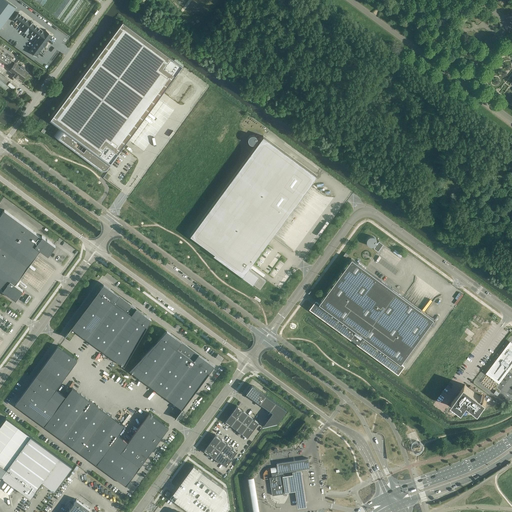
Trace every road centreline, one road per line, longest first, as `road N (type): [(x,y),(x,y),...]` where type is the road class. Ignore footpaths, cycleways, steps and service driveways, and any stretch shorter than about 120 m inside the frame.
road 1 (unclassified): [(266,339),(350,222),(368,211),(511,314)]
road 2 (tertiary): [(397,491),(353,406),(266,339)]
road 3 (tertiary): [(248,361),(352,435),(386,495)]
road 4 (tertiary): [(266,339),(113,227)]
road 5 (tertiary): [(97,249),(248,361)]
road 6 (unclassified): [(138,511),(248,361)]
road 7 (unclassified): [(2,145),(110,0)]
road 8 (unclassified): [(97,249),(0,381)]
road 9 (tertiary): [(113,227),(2,145)]
road 10 (secondary): [(511,440),(397,491)]
road 11 (tertiary): [(0,178),(97,249)]
road 12 (secondary): [(402,502),(511,454)]
